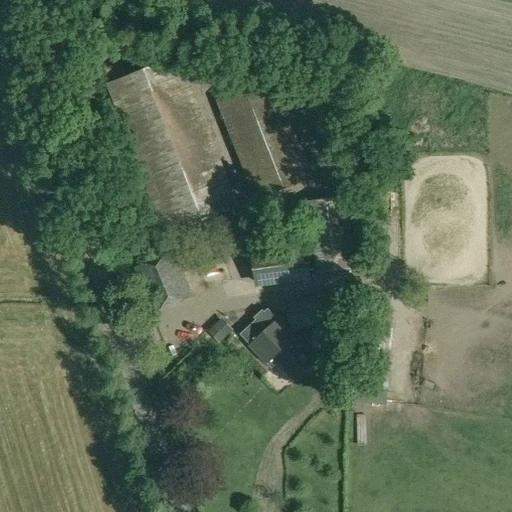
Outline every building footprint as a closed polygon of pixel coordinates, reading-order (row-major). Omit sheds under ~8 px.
[(107,85),(166,236),(240,208),(180,55),(107,85)] [(253,85),(255,85),(260,61),(238,56),(232,81),(253,85)] [(286,100),(350,114),(350,115),(356,87),(292,73),(286,100)] [(255,85),(253,85),(216,100),(256,201),(314,178),(276,76),(255,85)] [(305,200),(315,275),(357,270),(347,194),(305,200)] [(371,277),(390,277),(390,235),(371,235),(371,277)] [(250,244),(256,287),(314,280),(307,237),(250,244)] [(134,268),(152,313),(193,297),(174,251),(134,268)] [(284,307),(294,332),(335,317),(325,291),(284,307)] [(364,388),(388,389),(394,311),(370,309),(364,388)] [(257,320),(241,336),(273,368),(278,363),(295,380),(316,360),(269,310),(266,314),(262,310),(255,318),(257,320)] [(220,344),(233,331),(222,319),(208,331),(220,344)]
